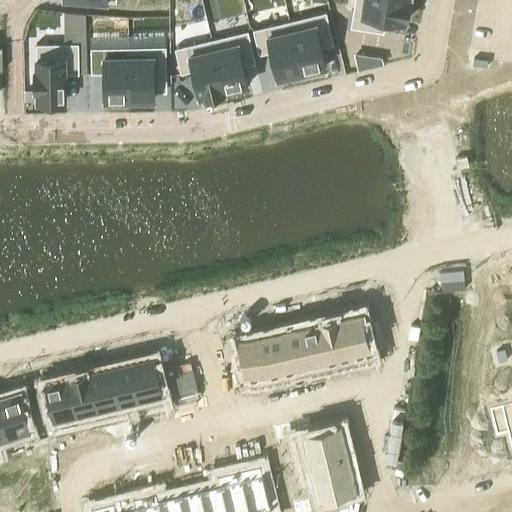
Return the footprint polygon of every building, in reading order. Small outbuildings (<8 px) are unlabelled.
[(354,0),(350,27),(375,31),(378,17),(404,21),(405,19),(407,19),(410,0),(354,0)] [(326,11),(289,20),(301,71),(326,65),(324,57),(319,39),(332,36),(326,11)] [(289,20),(252,29),(254,38),(258,54),(271,51),(277,77),(301,71),(289,20)] [(248,30),(211,39),(223,90),(247,84),(246,76),(241,58),(254,55),(248,30)] [(211,39),(174,48),(180,73),(193,70),(199,96),(223,90),(211,39)] [(36,68),(34,68),(34,90),(37,90),(37,101),(65,100),(65,73),(78,73),(78,42),(36,43),(36,68)] [(125,46),(90,47),(91,73),(103,73),(104,99),(129,99),(128,46),(125,46)] [(165,46),(128,46),(129,99),(154,98),(153,72),(166,71),(165,46)] [(360,311),(338,316),(349,362),(371,357),(369,348),(382,345),(377,323),(364,326),(360,311)] [(338,316),(318,321),(329,367),(347,363),(349,362),(338,316)] [(318,321),(299,325),(309,371),(329,367),(318,321)] [(291,327),(279,330),(289,376),(290,376),(288,366),(306,362),(308,372),(309,371),(299,325),(291,327)] [(279,330),(259,335),(269,380),(289,376),(279,330)] [(243,367),(230,370),(235,392),(249,389),(248,385),(269,380),(259,335),(237,340),(243,367)] [(152,360),(130,365),(141,410),(163,405),(152,360)] [(130,365),(109,370),(120,415),(121,415),(119,406),(138,401),(140,411),(141,410),(130,365)] [(109,370),(88,374),(99,420),(120,415),(109,370)] [(88,374),(67,379),(78,425),(99,420),(88,374)] [(51,412),(38,415),(43,437),(57,434),(56,430),(78,425),(67,379),(45,384),(51,412)] [(347,391),(335,394),(337,401),(349,399),(347,391)] [(19,392),(0,396),(0,414),(8,447),(30,441),(30,443),(44,440),(43,437),(38,415),(25,418),(19,392)] [(335,394),(324,396),(326,404),(337,401),(335,394)] [(307,400),(296,403),(298,411),(309,408),(307,400)] [(296,403),(284,406),(286,414),(298,411),(296,403)] [(511,404),(489,410),(495,437),(507,434),(511,455),(511,404)] [(297,421),(273,426),(277,440),(294,435),(299,457),(345,446),(340,424),(312,431),(309,418),(297,421)] [(243,438),(232,441),(234,449),(245,446),(243,438)] [(232,441),(220,444),(222,452),(234,449),(232,441)] [(160,442),(149,444),(151,452),(162,449),(160,442)] [(149,444),(137,447),(139,455),(151,452),(149,444)] [(345,446),(299,457),(304,477),(350,466),(345,446)] [(201,448),(190,451),(191,459),(203,456),(201,448)] [(190,451),(178,454),(180,462),(191,459),(190,451)] [(118,452),(107,454),(109,462),(120,460),(118,452)] [(107,454),(95,457),(97,465),(109,462),(107,454)] [(159,459),(147,461),(149,469),(161,466),(159,459)] [(147,461),(136,464),(138,472),(149,469),(147,461)] [(260,464),(238,469),(248,511),(261,511),(271,510),(260,464)] [(350,466),(304,477),(304,478),(313,476),(318,497),(355,488),(350,466)] [(117,469),(105,472),(107,479),(119,477),(117,469)] [(248,511),(238,469),(217,474),(226,511),(248,511)] [(277,471),(269,473),(272,484),(280,483),(277,471)] [(14,472),(2,475),(4,483),(16,480),(14,472)] [(105,472),(94,474),(96,482),(107,479),(105,472)] [(219,484),(198,489),(204,511),(226,511),(217,474),(216,474),(219,484)] [(204,511),(198,489),(177,494),(181,511),(204,511)] [(159,511),(155,492),(133,497),(136,511),(159,511)] [(156,492),(155,492),(159,511),(181,511),(177,494),(157,499),(156,492)] [(113,502),(112,502),(114,511),(136,511),(133,497),(132,497),(135,507),(116,511),(113,502)] [(315,497),(293,502),(295,511),(312,511),(318,511),(315,497)] [(114,511),(112,502),(90,507),(91,511),(114,511)]
